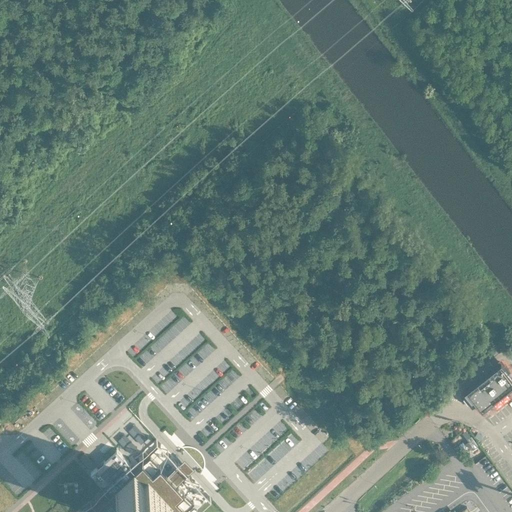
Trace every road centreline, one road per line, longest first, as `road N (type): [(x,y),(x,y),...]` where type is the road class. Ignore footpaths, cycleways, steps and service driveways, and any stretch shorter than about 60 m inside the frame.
road 1 (track): [(245,0),(237,33),(60,187),(0,256)]
road 2 (unclassified): [(447,408),(332,511)]
